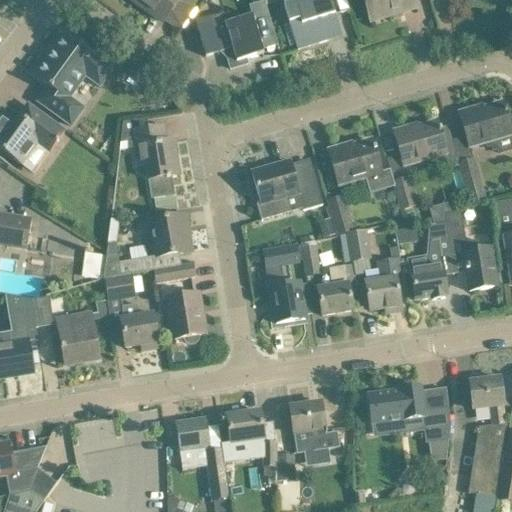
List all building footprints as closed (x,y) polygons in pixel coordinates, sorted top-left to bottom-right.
[(179,0),(130,0),(163,23),(179,0)] [(292,0),(294,3),(284,6),(289,23),(290,25),(284,27),(290,47),(296,45),(297,51),(320,44),(328,42),(327,36),(340,32),(335,16),(351,11),(347,0),(292,0)] [(416,9),(413,0),(363,0),(370,23),(416,9)] [(252,16),(225,24),(222,15),(195,23),(205,58),(220,54),(219,51),(232,47),(233,50),(227,61),(230,71),(247,66),(246,61),(264,55),(252,16)] [(64,35),(33,78),(48,89),(37,103),(71,128),(84,110),(69,99),(85,77),(98,60),(64,35)] [(511,127),(509,128),(505,115),(507,114),(506,110),(504,111),(502,104),(475,112),(474,110),(459,115),(469,149),(486,145),(487,151),(492,149),(493,154),(497,152),(498,156),(511,151),(511,149),(511,148),(511,147),(511,127)] [(65,135),(40,116),(28,108),(21,119),(9,110),(0,122),(0,152),(21,167),(38,145),(51,154),(65,135)] [(150,201),(155,200),(175,197),(172,177),(177,176),(174,158),(177,157),(177,155),(174,155),(172,143),(165,144),(163,130),(147,132),(145,120),(123,124),(120,145),(134,143),(138,167),(145,166),(150,201)] [(446,153),(442,134),(441,130),(439,130),(437,123),(409,131),(409,129),(394,134),(404,168),(447,156),(450,167),(459,165),(454,150),(446,153)] [(465,137),(454,140),(458,155),(469,152),(465,137)] [(370,195),(394,188),(390,172),(381,174),(374,153),(376,152),(375,148),(373,149),(371,142),(344,150),(343,148),(329,153),(339,186),(366,179),(370,195)] [(486,205),(483,192),(473,161),(459,165),(469,196),(472,209),(486,205)] [(290,164),(251,175),(260,204),(257,205),(261,222),(290,214),(286,201),(300,197),(304,210),(304,212),(323,207),(315,182),(314,182),(309,164),(291,168),(290,164)] [(421,226),(416,207),(408,180),(394,184),(402,211),(407,230),(421,226)] [(336,236),(338,235),(351,232),(342,198),(328,202),(335,224),(333,224),(336,236)] [(505,240),(509,266),(511,285),(511,201),(493,204),(499,241),(505,240)] [(461,212),(445,215),(447,225),(447,230),(448,234),(449,240),(465,237),(461,212)] [(0,248),(27,252),(32,219),(0,214),(0,248)] [(180,218),(150,223),(156,258),(118,264),(115,244),(106,245),(103,280),(153,272),(180,268),(179,255),(191,253),(188,236),(184,236),(180,218)] [(322,240),(336,236),(333,224),(319,228),(322,240)] [(411,271),(411,272),(413,282),(416,302),(431,300),(431,301),(445,299),(444,297),(446,297),(443,277),(455,275),(452,257),(449,240),(448,234),(447,230),(447,225),(434,227),(430,227),(426,269),(411,271)] [(348,238),(353,265),(370,262),(366,235),(348,238)] [(496,289),(493,269),(490,250),(478,252),(476,241),(461,243),(469,293),(496,289)] [(305,278),(321,275),(315,243),(300,246),(305,278)] [(266,270),(286,266),(298,264),(295,249),(264,254),(266,270)] [(101,283),(104,255),(85,253),(82,281),(101,283)] [(401,313),(396,282),(404,281),(400,261),(377,265),(380,283),(365,285),(369,310),(385,307),(386,315),(401,313)] [(335,288),(318,290),(319,298),(322,317),(352,312),(349,293),(349,289),(356,288),(356,286),(356,283),(355,281),(353,265),(344,266),(345,269),(332,271),(335,288)] [(195,279),(193,266),(180,268),(153,272),(155,286),(175,283),(195,279)] [(108,303),(136,298),(132,277),(105,281),(108,303)] [(305,320),(302,301),(311,299),(308,283),(299,285),(270,289),(275,325),(305,320)] [(168,301),(171,322),(174,342),(205,336),(202,320),(199,320),(195,296),(168,301)] [(35,330),(34,323),(31,302),(5,298),(12,341),(0,343),(1,349),(0,349),(0,380),(32,375),(27,344),(38,342),(36,330),(35,330)] [(35,330),(36,330),(51,327),(46,299),(31,302),(34,323),(35,330)] [(111,320),(108,303),(96,305),(98,316),(91,317),(92,323),(111,320)] [(153,315),(138,317),(137,307),(121,309),(123,320),(121,320),(126,350),(158,344),(153,315)] [(92,323),(91,317),(90,315),(72,318),(75,330),(59,333),(65,366),(99,360),(95,341),(92,323)] [(504,408),(503,400),(500,380),(469,384),(473,412),(489,410),(492,427),(479,429),(468,494),(471,495),(468,511),(493,511),(508,427),(506,426),(503,408),(504,408)] [(368,397),(373,436),(380,435),(380,436),(391,434),(396,433),(396,427),(396,423),(423,420),(426,444),(448,442),(449,428),(447,409),(423,413),(420,389),(400,391),(400,393),(368,397)] [(321,404),(289,409),(293,436),(294,436),(296,452),(312,450),(312,453),(340,449),(337,434),(326,436),(326,435),(327,434),(327,431),(325,432),(321,404)] [(151,409),(69,422),(77,466),(158,452),(151,409)] [(277,484),(276,457),(276,445),(263,445),(264,440),(260,413),(227,418),(231,446),(233,446),(234,451),(246,449),(248,463),(262,461),(262,470),(264,470),(264,477),(268,477),(269,485),(277,484)] [(209,449),(208,441),(205,421),(176,426),(180,453),(181,453),(183,471),(196,469),(206,468),(212,504),(214,503),(214,511),(230,511),(228,501),(230,501),(225,474),(225,463),(222,451),(210,453),(209,449)] [(511,433),(509,433),(498,502),(511,504),(511,433)] [(9,446),(0,447),(0,476),(28,471),(37,470),(46,448),(11,455),(9,446)] [(277,499),(293,499),(293,486),(294,457),(276,457),(277,484),(277,499)] [(225,463),(225,474),(235,472),(233,461),(225,463)] [(9,496),(3,511),(37,511),(44,502),(28,491),(9,496)]
